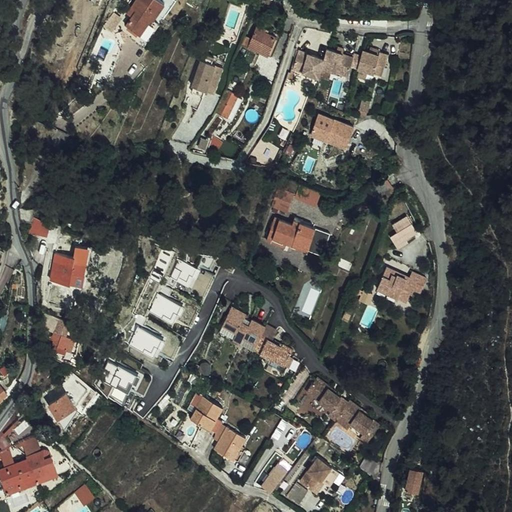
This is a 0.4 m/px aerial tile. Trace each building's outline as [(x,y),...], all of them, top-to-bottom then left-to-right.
[(126,26),(140,37),(151,21),(153,22),(166,5),(157,0),(137,0),(132,7),(137,10),(126,26)] [(136,43),(140,37),(126,26),(121,33),(136,43)] [(261,35),(262,32),(254,29),(244,51),(241,50),(235,62),(250,68),(256,56),(264,60),(272,40),(261,35)] [(347,53),(345,63),(356,65),(369,67),(370,60),(376,60),(379,61),(381,47),(372,45),(371,48),(355,46),(355,51),(347,50),(347,53)] [(345,63),(347,53),(319,49),(317,58),(315,70),(325,71),(343,74),(344,71),(345,63)] [(209,64),(211,58),(200,53),(178,101),(192,107),(199,91),(207,94),(219,69),(209,64)] [(314,77),(315,70),(317,58),(300,55),(299,58),(290,57),(287,74),(313,78),(314,77)] [(209,64),(219,69),(221,63),(211,58),(209,64)] [(345,63),(344,71),(354,72),(356,65),(345,63)] [(315,70),(314,77),(324,79),(325,71),(315,70)] [(224,109),(231,92),(223,89),(217,106),(224,109)] [(360,107),(361,95),(353,94),(351,105),(360,107)] [(354,128),(319,115),(311,137),(346,149),(354,128)] [(209,137),(197,134),(189,148),(205,151),(209,137)] [(318,204),(322,191),(300,184),(296,198),(318,204)] [(272,207),(288,213),(295,193),(279,188),(272,207)] [(172,218),(181,221),(183,213),(175,210),(172,218)] [(392,223),(397,232),(390,235),(397,248),(422,234),(410,213),(392,223)] [(36,216),(32,230),(43,233),(43,231),(51,233),(54,221),(36,216)] [(295,216),(293,224),(292,226),(297,228),(300,221),(314,227),(315,224),(295,216)] [(292,236),(290,243),(292,244),(294,239),(310,245),(316,227),(314,227),(300,221),(297,228),(292,226),(293,224),(275,217),(270,229),(292,236)] [(318,227),(310,250),(323,254),(330,231),(318,227)] [(289,242),(290,243),(292,236),(270,229),(266,240),(287,247),(289,242)] [(292,244),(295,245),(308,250),(310,245),(294,239),(292,244)] [(52,279),(88,285),(90,272),(87,272),(88,261),(75,259),(75,262),(55,259),(52,279)] [(152,294),(155,295),(157,292),(168,298),(161,311),(169,316),(177,300),(174,298),(185,277),(166,268),(152,294)] [(379,288),(399,295),(397,298),(408,302),(411,294),(412,295),(414,290),(421,293),(427,279),(412,273),(409,279),(386,270),(379,288)] [(399,295),(379,288),(378,291),(397,298),(399,295)] [(151,306),(161,311),(168,298),(157,292),(155,295),(156,296),(151,306)] [(249,311),(235,304),(226,323),(239,329),(237,335),(236,336),(257,346),(263,333),(269,323),(255,316),(252,322),(245,319),(249,311)] [(239,329),(226,323),(223,328),(237,335),(239,329)] [(52,340),(75,349),(79,336),(52,326),(50,331),(52,332),(51,335),(53,336),(52,340)] [(156,356),(165,338),(139,326),(130,344),(156,356)] [(288,361),(295,346),(285,341),(284,343),(277,339),(263,333),(257,346),(279,357),(288,361)] [(285,366),(288,361),(279,357),(277,363),(285,366)] [(107,359),(99,377),(130,391),(138,373),(107,359)] [(342,411),(351,399),(339,390),(331,383),(332,382),(320,373),(309,387),(320,396),(334,406),(330,411),(338,417),(342,411)] [(0,399),(10,390),(3,382),(0,384),(0,399)] [(320,396),(309,387),(305,393),(316,401),(320,396)] [(60,414),(77,401),(68,388),(51,400),(60,414)] [(214,421),(227,398),(208,388),(195,411),(214,421)] [(351,399),(342,411),(355,421),(366,429),(362,435),(369,440),(383,422),(370,413),(362,407),(364,405),(353,397),(351,399)] [(342,411),(338,417),(350,426),(355,421),(342,411)] [(240,451),(247,438),(252,428),(233,418),(221,440),(240,451)] [(29,450),(44,446),(39,432),(25,436),(29,450)] [(247,438),(240,451),(244,453),(251,440),(247,438)] [(29,450),(30,453),(16,457),(7,460),(1,462),(8,485),(59,470),(54,451),(47,454),(44,446),(29,450)] [(318,453),(304,480),(316,486),(322,475),(325,476),(333,461),(318,453)] [(271,490),(289,467),(279,460),(276,464),(278,466),(264,485),(271,490)] [(413,464),(408,486),(420,490),(426,468),(413,464)] [(316,486),(321,489),(327,477),(325,476),(322,475),(316,486)] [(297,481),(287,496),(302,506),(312,492),(297,481)] [(85,504),(96,496),(86,483),(76,491),(85,504)]
